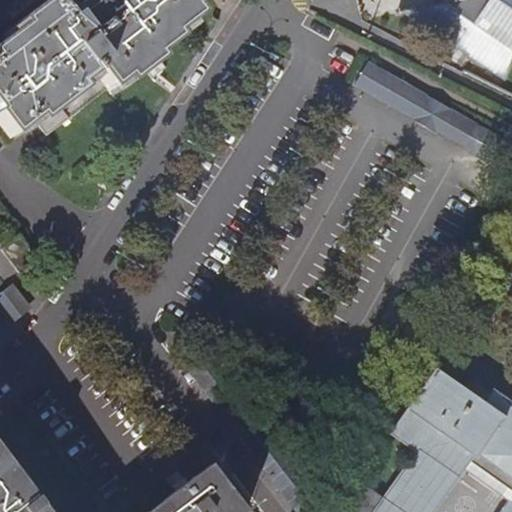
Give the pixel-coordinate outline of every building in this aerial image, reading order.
[(21,29),(6,40),(0,44),(0,126),(12,142),(38,122),(50,138),(128,81),(134,88),(166,64),(162,58),(183,43),(179,37),(201,20),(186,0),(88,0),(85,3),(90,12),(70,26),(50,0),(17,24),(21,29)] [(511,0),(438,0),(440,7),(432,9),(407,16),(453,47),(445,58),(461,66),(469,56),(508,83),(511,68),(511,0)] [(430,0),(432,9),(440,7),(438,0),(430,0)] [(353,86),(471,146),(485,120),(367,60),(353,86)] [(23,233),(2,248),(22,274),(42,258),(23,233)] [(28,311),(33,307),(14,283),(10,287),(28,311)] [(10,287),(0,294),(0,297),(17,320),(28,311),(10,287)] [(0,307),(12,323),(17,320),(0,297),(0,307)] [(511,511),(511,430),(428,372),(394,421),(420,440),(369,511),(430,511),(473,452),(511,479),(511,511)] [(43,511),(0,456),(0,511),(246,511),(210,466),(150,511),(43,511)]
